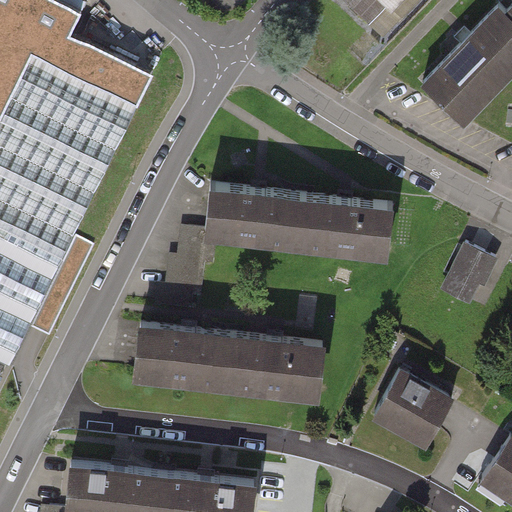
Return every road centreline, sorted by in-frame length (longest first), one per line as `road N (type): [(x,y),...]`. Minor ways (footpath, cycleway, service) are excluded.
road 1 (residential): [(458,511),(380,470),(309,448),(49,413)]
road 2 (residential): [(231,56),(49,413)]
road 3 (residential): [(511,215),(231,56)]
